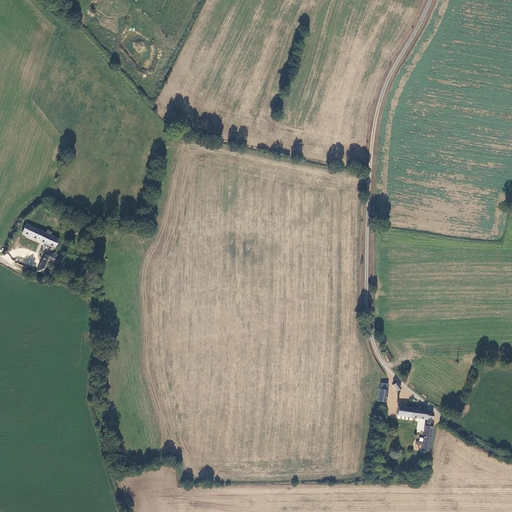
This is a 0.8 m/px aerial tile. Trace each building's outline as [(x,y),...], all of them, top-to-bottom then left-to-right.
[(55,249),(59,240),(49,236),(45,234),(26,225),(22,233),(55,249)] [(46,249),(37,271),(45,275),(48,269),(53,259),(48,257),(50,251),(46,249)] [(61,262),(53,259),(48,269),(53,271),(55,268),(58,269),(61,262)] [(392,358),(387,350),(383,352),(384,356),(388,361),(392,358)] [(400,388),(395,382),(392,385),(397,391),(400,388)] [(387,390),(384,389),(378,389),(377,402),(385,403),(387,390)] [(432,410),(398,405),(396,415),(430,420),(432,410)] [(425,425),(422,450),(431,451),(434,426),(425,425)]
